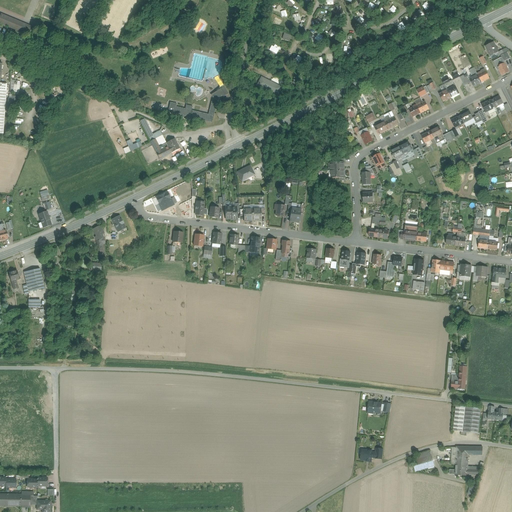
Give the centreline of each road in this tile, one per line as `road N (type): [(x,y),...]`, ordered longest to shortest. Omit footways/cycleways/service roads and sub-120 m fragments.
road 1 (unclassified): [(0,368),(184,371),(511,406)]
road 2 (secondary): [(480,23),(235,147)]
road 3 (residential): [(358,244),(356,160),(501,84)]
road 4 (residential): [(134,198),(149,217),(358,244)]
road 5 (residential): [(302,511),(414,452),(455,443),(511,447)]
road 6 (residential): [(358,244),(511,262)]
road 7 (unclassified): [(235,147),(228,125),(256,0)]
road 8 (secondary): [(134,198),(0,256)]
road 9 (track): [(57,511),(53,368)]
